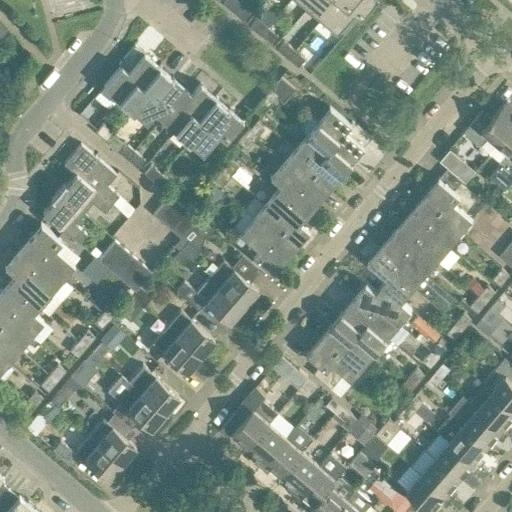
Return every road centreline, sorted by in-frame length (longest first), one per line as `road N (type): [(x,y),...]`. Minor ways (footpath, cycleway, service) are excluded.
road 1 (residential): [(173,442),(501,57)]
road 2 (residential): [(0,234),(19,212),(17,137),(108,26),(114,0)]
